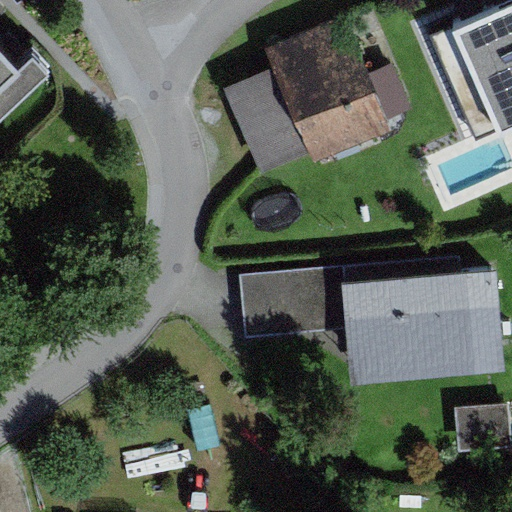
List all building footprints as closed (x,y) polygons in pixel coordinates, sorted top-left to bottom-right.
[(511,0),(499,0),(474,11),(511,108),(511,0)] [(283,61),(235,81),(252,123),(270,167),(321,147),(324,154),(399,126),(350,17),(276,42),(283,61)] [(0,19),(0,80),(32,50),(0,19)] [(511,304),(507,248),(247,270),(253,333),(357,324),(361,373),(511,360),(511,304)] [(511,398),(463,401),(465,444),(511,442),(511,398)]
